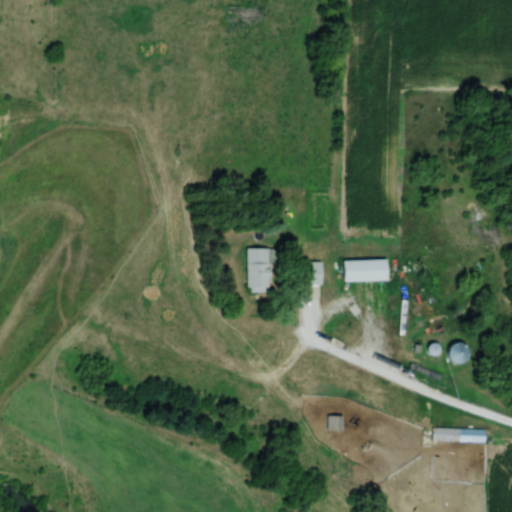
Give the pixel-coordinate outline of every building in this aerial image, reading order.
[(268,292),(268,249),(243,249),(243,292),(268,292)] [(339,282),(383,282),(383,261),(339,261),(339,282)] [(318,262),(297,262),(297,284),(318,284),(318,262)] [(445,346),(449,364),(464,361),(460,343),(445,346)] [(339,416),(325,416),(325,430),(339,430),(339,416)] [(455,442),(455,429),(429,429),(429,442),(455,442)]
